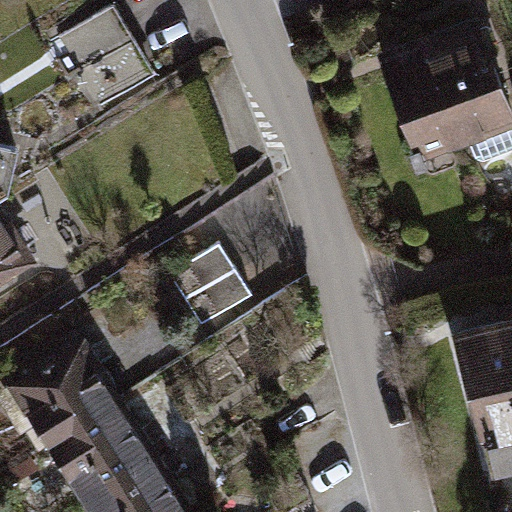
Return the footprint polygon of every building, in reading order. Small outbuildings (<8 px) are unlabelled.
[(135,36),(115,3),(51,42),(71,75),(135,36)] [(511,78),(490,11),(393,42),(424,142),(511,113),(511,78)] [(156,70),(135,36),(71,75),(92,109),(156,70)] [(0,264),(31,245),(0,194),(0,264)] [(253,290),(220,241),(170,273),(203,323),(253,290)] [(511,308),(456,326),(493,446),(511,440),(511,308)] [(196,511),(86,334),(11,381),(92,511),(196,511)]
